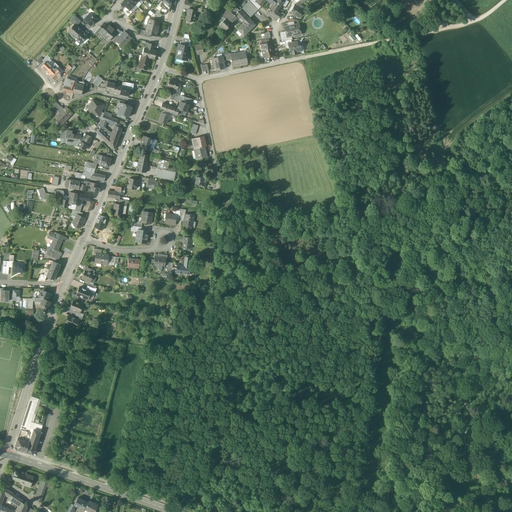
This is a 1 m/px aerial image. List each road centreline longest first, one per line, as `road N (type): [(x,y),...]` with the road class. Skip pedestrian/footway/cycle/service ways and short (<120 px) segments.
road 1 (track): [(309,56),(476,21),(503,0)]
road 2 (track): [(223,359),(216,170)]
road 3 (track): [(223,359),(47,326)]
road 4 (secondary): [(172,511),(6,454)]
road 5 (tertiary): [(6,454),(61,289)]
road 6 (track): [(511,381),(472,386),(464,398),(468,465),(511,461)]
road 7 (track): [(223,359),(240,511)]
